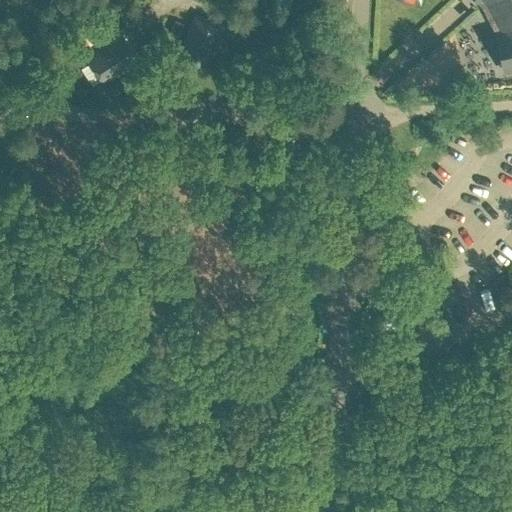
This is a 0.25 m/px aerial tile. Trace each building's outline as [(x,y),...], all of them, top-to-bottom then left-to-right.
[(452,0),(447,0),(374,70),(389,86),(466,14),(452,0)] [(511,0),(483,0),(487,3),(500,30),(509,70),(511,69),(511,0)] [(179,34),(183,21),(175,17),(170,30),(179,34)] [(206,65),(221,28),(196,17),(180,54),(206,65)] [(100,46),(112,38),(105,28),(93,35),(100,46)] [(305,52),(303,29),(285,30),(287,54),(305,52)] [(104,81),(138,59),(123,36),(89,58),(104,81)] [(374,270),(357,270),(358,291),(374,291),(374,270)]
